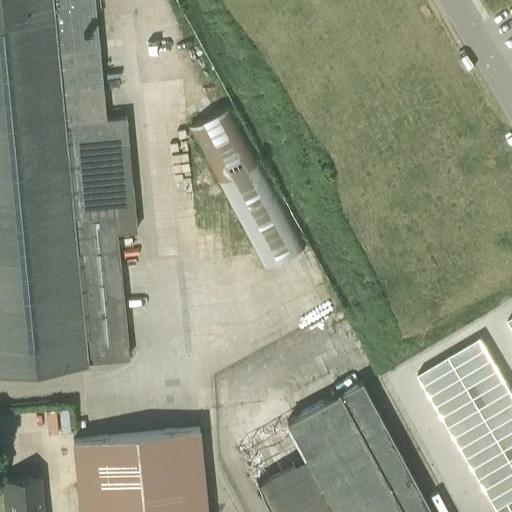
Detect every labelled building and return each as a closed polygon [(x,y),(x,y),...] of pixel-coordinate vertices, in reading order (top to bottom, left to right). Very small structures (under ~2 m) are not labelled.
[(0,0),(0,369),(129,357),(128,349),(127,332),(116,232),(137,229),(125,115),(105,117),(93,0),(0,0)] [(230,103),(189,124),(266,265),(306,244),(230,103)] [(454,364),(485,346),(479,335),(448,354),(454,364)] [(485,346),(454,364),(460,374),(491,356),(485,346)] [(454,364),(448,354),(417,372),(423,383),(454,364)] [(498,366),(491,356),(460,374),(467,385),(498,366)] [(454,364),(423,383),(429,393),(460,374),(454,364)] [(504,377),(498,366),(467,385),(473,395),(504,377)] [(467,385),(460,374),(429,393),(436,403),(467,385)] [(504,377),(473,395),(479,406),(510,387),(504,377)] [(431,511),(372,379),(243,436),(276,511),(431,511)] [(473,395),(467,385),(436,403),(442,414),(473,395)] [(511,390),(510,387),(479,406),(485,416),(511,399),(511,390)] [(473,395),(442,414),(448,424),(479,406),(473,395)] [(511,399),(485,416),(491,426),(511,413),(511,399)] [(479,406),(448,424),(454,434),(485,416),(479,406)] [(511,413),(491,426),(497,437),(511,427),(511,413)] [(491,426),(485,416),(454,434),(460,445),(491,426)] [(78,438),(73,439),(75,466),(79,511),(207,511),(200,425),(78,438)] [(491,426),(460,445),(466,455),(497,437),(491,426)] [(511,441),(511,427),(497,437),(503,447),(511,441)] [(497,437),(466,455),(472,465),(503,447),(497,437)] [(511,455),(511,441),(503,447),(510,457),(511,455)] [(503,447),(472,465),(479,476),(510,457),(503,447)] [(511,469),(511,461),(510,457),(479,476),(485,486),(511,469)] [(511,483),(511,469),(485,486),(491,496),(511,483)] [(7,499),(8,511),(43,511),(40,475),(3,479),(5,499),(7,499)] [(511,483),(491,496),(497,507),(507,501),(511,497),(511,483)] [(511,511),(511,508),(507,501),(497,507),(500,511),(511,511)]
